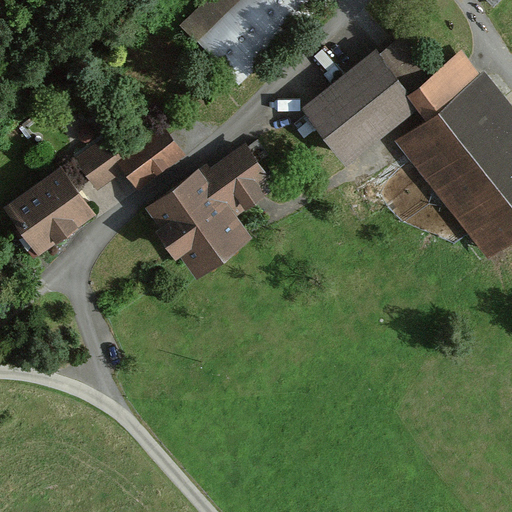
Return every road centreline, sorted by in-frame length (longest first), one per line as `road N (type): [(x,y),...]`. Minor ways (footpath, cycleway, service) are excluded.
road 1 (track): [(119,412),(80,307),(79,256),(363,0)]
road 2 (track): [(206,511),(119,412),(69,384),(0,371)]
